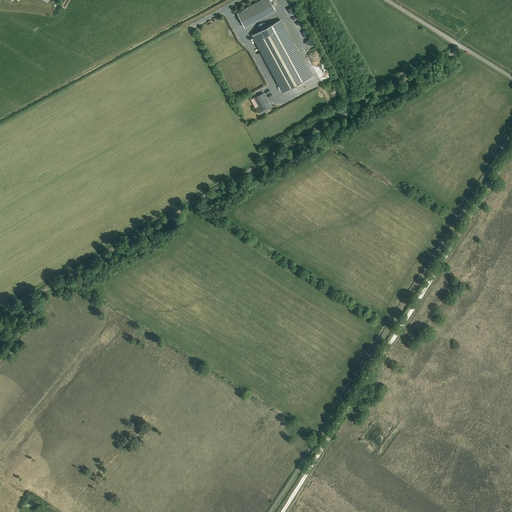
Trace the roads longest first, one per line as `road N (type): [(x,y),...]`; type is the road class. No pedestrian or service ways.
road 1 (track): [(460,45),(0,316)]
road 2 (track): [(282,511),(511,149)]
road 3 (unclassified): [(511,77),(386,0)]
